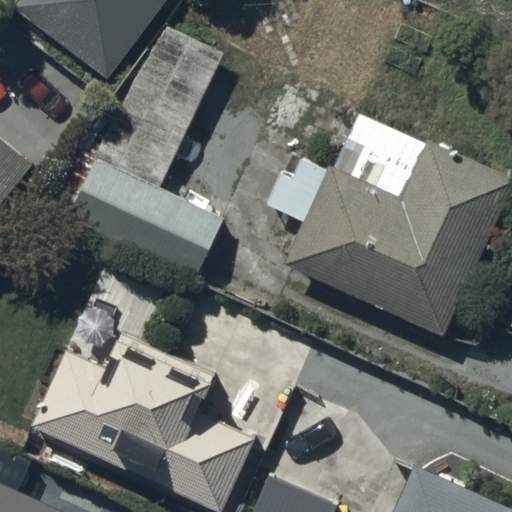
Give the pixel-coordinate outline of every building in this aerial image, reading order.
[(20,0),(106,65),(155,0),(20,0)] [(0,194),(23,167),(33,175),(88,107),(0,36),(0,194)] [(427,133),(359,103),(337,154),(330,151),(327,156),(301,145),(293,165),(280,160),(267,192),(304,207),(284,254),(449,324),(511,177),(511,162),(430,128),(427,133)] [(225,207),(97,147),(67,211),(195,270),(225,207)] [(65,339),(32,413),(106,445),(114,427),(160,447),(151,467),(224,499),(257,426),(187,395),(198,368),(170,356),(174,347),(156,339),(153,346),(125,333),(113,360),(65,339)] [(506,511),(511,501),(511,494),(415,451),(386,511),(506,511)] [(333,511),(341,495),(269,464),(247,511),(333,511)] [(0,511),(96,511),(0,467),(0,511)]
